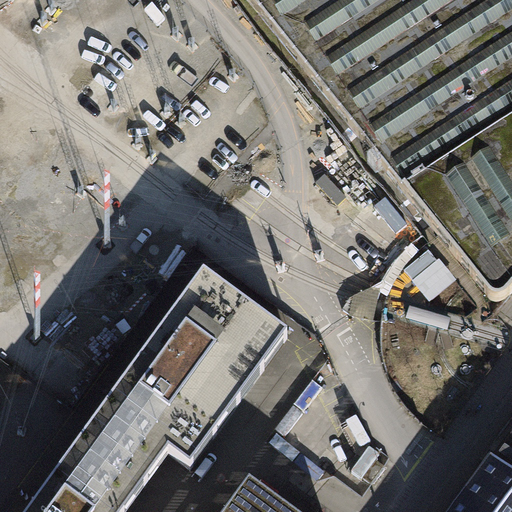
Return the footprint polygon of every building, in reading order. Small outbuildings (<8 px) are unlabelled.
[(511,0),(247,0),(400,190),(457,260),(458,260),(484,293),(491,300),(497,302),(504,300),(509,298),(511,294),(511,0)] [(423,264),(439,283),(449,275),(433,256),(423,264)] [(288,339),(204,279),(128,383),(108,411),(169,456),(191,472),(211,445),(288,339)] [(93,382),(128,324),(113,316),(107,326),(86,314),(58,361),(93,382)] [(169,456),(108,411),(73,457),(60,474),(32,511),(127,511),(134,503),(169,456)] [(357,472),(383,457),(367,429),(341,443),(357,472)] [(511,441),(492,468),(511,483),(511,441)] [(385,468),(377,462),(364,479),(372,485),(385,468)] [(511,511),(511,483),(492,468),(459,511),(511,511)] [(289,511),(250,483),(228,511),(289,511)]
